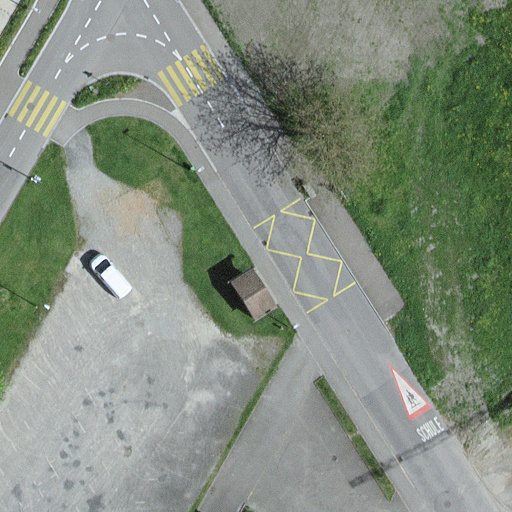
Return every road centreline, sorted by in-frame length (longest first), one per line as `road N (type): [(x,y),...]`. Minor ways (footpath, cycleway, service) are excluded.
road 1 (unclassified): [(461,511),(145,0)]
road 2 (residential): [(0,177),(102,0)]
